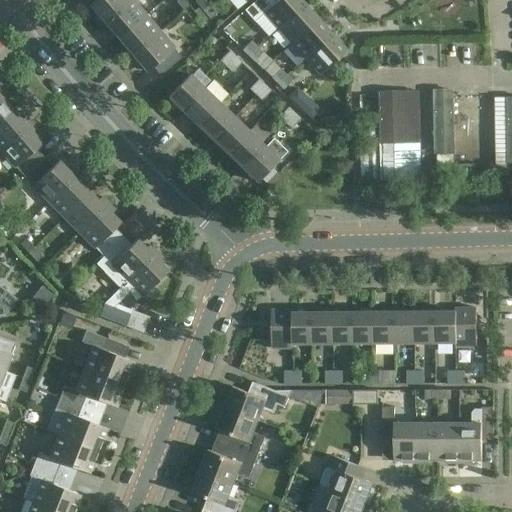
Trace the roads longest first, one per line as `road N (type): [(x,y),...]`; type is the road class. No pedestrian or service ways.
road 1 (tertiary): [(244,257),(95,108),(9,1)]
road 2 (tertiary): [(132,511),(221,283),(244,257)]
road 3 (tertiary): [(244,257),(276,245),(511,238)]
road 4 (residential): [(502,77),(355,79)]
